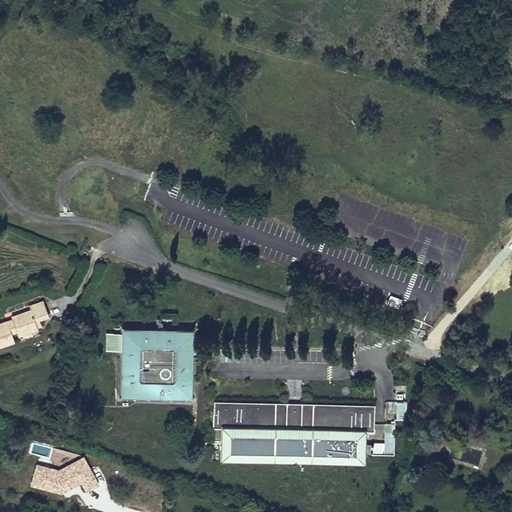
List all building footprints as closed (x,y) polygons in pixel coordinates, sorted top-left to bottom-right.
[(397,309),(402,300),(391,295),(386,304),(397,309)] [(11,323),(10,319),(0,322),(0,346),(17,341),(14,332),(19,330),(21,334),(40,328),(39,324),(37,318),(48,314),(51,313),(47,300),(33,304),(34,309),(15,315),(16,317),(17,321),(11,323)] [(50,321),(48,314),(37,318),(39,324),(50,321)] [(191,330),(119,328),(117,401),(189,403),(191,330)] [(372,399),(213,396),(213,423),(221,423),(221,458),(363,461),(364,428),(372,428),(372,399)] [(403,414),(403,399),(394,399),(394,414),(403,414)] [(372,454),(395,454),(394,424),(377,424),(377,434),(384,433),(384,444),(372,444),(372,454)] [(438,435),(435,437),(442,443),(443,442),(445,440),(445,438),(445,437),(445,436),(445,435),(443,434),(442,433),(440,434),(438,435)] [(442,443),(435,437),(433,440),(432,442),(430,445),(429,447),(429,451),(430,459),(431,464),(439,463),(438,457),(438,453),(438,451),(441,445),(442,443)]
